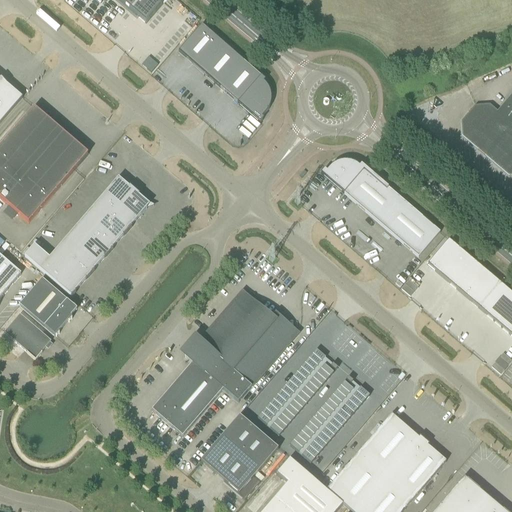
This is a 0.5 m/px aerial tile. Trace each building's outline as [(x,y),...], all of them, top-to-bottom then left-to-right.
[(115,0),(146,26),(168,0),(115,0)] [(264,83),(262,82),(264,80),(202,26),(179,53),(237,105),(260,125),(262,122),(260,121),(262,120),(263,119),(264,118),(265,117),(266,115),(267,114),(268,112),(269,111),(270,110),(270,109),(270,107),(271,106),(271,104),(271,102),(271,100),(271,98),(271,97),(271,96),(270,94),(270,93),(269,90),(268,88),(267,87),(266,86),(265,84),(264,83)] [(0,80),(0,125),(23,99),(0,80)] [(511,95),(497,113),(490,107),(475,108),(462,123),(463,138),(509,177),(511,176),(511,95)] [(0,149),(0,200),(29,225),(74,172),(88,156),(34,109),(0,149)] [(360,168),(357,166),(355,165),(353,164),(351,163),(349,163),(347,163),(344,163),(343,163),(341,163),(340,164),(338,164),(336,165),(334,166),(332,167),(331,168),(329,170),(328,172),(327,173),(325,171),(321,176),(419,259),(440,234),(361,166),(360,168)] [(76,294),(75,293),(86,281),(87,282),(105,260),(113,250),(123,238),(124,238),(132,229),(131,228),(147,210),(156,207),(142,200),(139,197),(140,197),(130,188),(129,189),(119,180),(50,260),(35,247),(25,258),(46,277),(71,298),(72,298),(76,294)] [(479,309),(499,284),(449,241),(428,266),(479,309)] [(0,299),(21,275),(0,256),(0,299)] [(77,311),(42,281),(20,307),(55,338),(56,337),(56,338),(60,334),(59,334),(68,323),(69,323),(72,320),(71,319),(72,319),(71,318),(77,311)] [(511,295),(499,284),(479,309),(511,337),(511,295)] [(238,404),(245,397),(298,335),(277,318),(274,322),(244,296),(202,345),(199,342),(185,358),(192,365),(152,412),(153,413),(183,439),(223,391),(238,404)] [(20,316),(5,334),(28,354),(27,355),(36,362),(42,354),(51,342),(20,316)] [(258,420),(279,438),(334,374),(331,372),(335,368),(317,352),(258,420)] [(344,384),(290,447),(311,465),(370,397),(351,381),(347,386),(344,384)] [(404,511),(441,469),(446,463),(428,448),(429,446),(420,438),(419,440),(392,416),(391,418),(349,466),(342,472),(343,473),(327,492),(343,506),(347,510),(349,511),(404,511)] [(239,496),(243,499),(242,500),(245,502),(260,485),(253,479),(278,451),(240,418),(201,463),(239,496)] [(175,450),(168,461),(188,476),(196,465),(175,450)] [(337,511),(343,506),(327,492),(315,482),(290,461),(277,476),(287,485),(274,501),(276,502),(266,511),(337,511)] [(502,511),(464,479),(459,485),(436,511),(502,511)]
